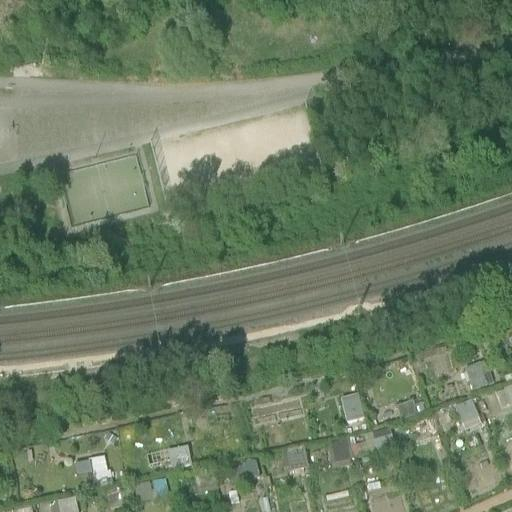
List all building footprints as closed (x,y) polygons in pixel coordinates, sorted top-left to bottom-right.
[(478,366),(467,370),(474,389),(485,385),(478,366)] [(359,394),(341,399),(348,424),(366,419),(359,394)] [(330,443),(335,468),(354,465),(349,440),(330,443)] [(191,447),(170,452),(174,470),(195,466),(191,447)] [(294,471),(308,469),(306,448),(291,450),(294,471)] [(21,508),(21,511),(81,511),(79,500),(21,508)]
